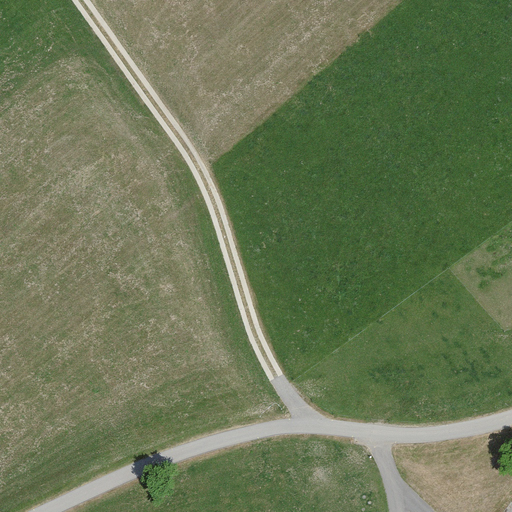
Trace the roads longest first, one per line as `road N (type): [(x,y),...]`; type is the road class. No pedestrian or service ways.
road 1 (track): [(320,427),(256,335),(215,191),(82,0)]
road 2 (unclassified): [(511,417),(454,433),(278,426),(167,457),(48,511)]
